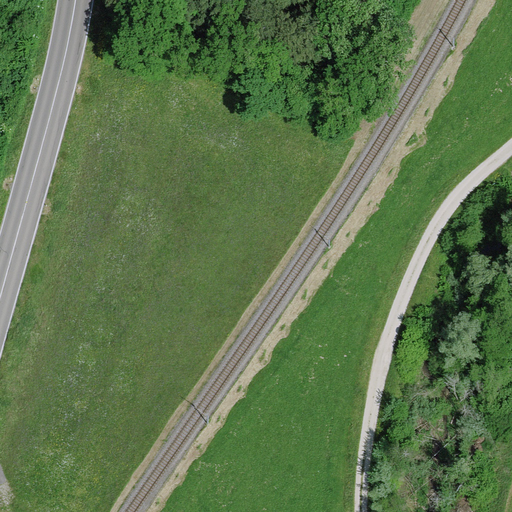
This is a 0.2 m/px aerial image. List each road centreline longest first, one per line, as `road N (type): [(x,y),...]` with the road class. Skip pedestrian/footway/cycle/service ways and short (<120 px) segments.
road 1 (track): [(361,511),(381,362),(419,251),(474,177),(511,145)]
road 2 (secondary): [(75,0),(0,296)]
